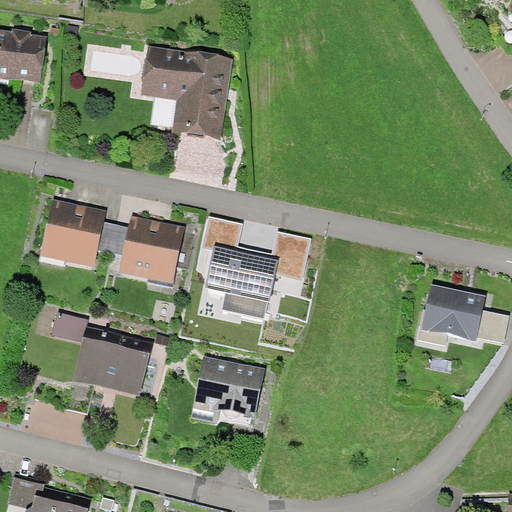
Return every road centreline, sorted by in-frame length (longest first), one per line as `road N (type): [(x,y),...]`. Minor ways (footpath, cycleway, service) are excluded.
road 1 (residential): [(0,155),(511,263)]
road 2 (residential): [(0,440),(306,511)]
road 3 (residential): [(331,511),(373,503),(444,458),(511,365)]
road 4 (unclassified): [(511,139),(425,0)]
